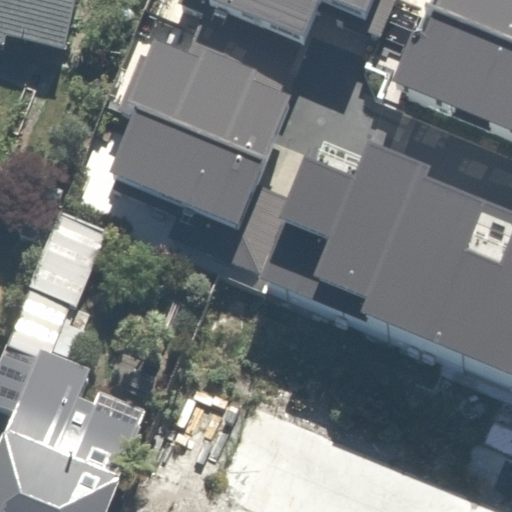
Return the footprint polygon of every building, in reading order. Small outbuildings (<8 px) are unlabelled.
[(9,37),(66,50),(77,0),(0,0),(0,51),(5,53),(9,37)] [(266,286),(297,209),(264,195),(298,115),(282,108),(304,52),(311,55),(324,22),(384,47),(403,0),(184,0),(180,13),(206,24),(188,69),(161,58),(157,69),(143,63),(120,120),(141,129),(115,192),(182,218),(171,246),(266,286)] [(511,0),(439,0),(439,1),(449,5),(431,51),(419,47),(398,99),(511,146),(511,0)] [(328,153),(267,296),(511,396),(511,236),(437,205),(442,195),(379,170),(377,173),(328,153)] [(0,351),(0,417),(13,423),(0,451),(0,511),(103,511),(141,430),(80,402),(90,381),(59,367),(116,240),(62,215),(0,351)] [(248,307),(216,296),(192,361),(223,373),(248,307)] [(394,464),(432,479),(466,396),(337,343),(308,415),(399,452),(394,464)] [(511,405),(483,394),(447,485),(511,509),(511,405)] [(472,511),(248,411),(210,494),(250,511),(472,511)] [(198,511),(164,498),(158,511),(198,511)]
